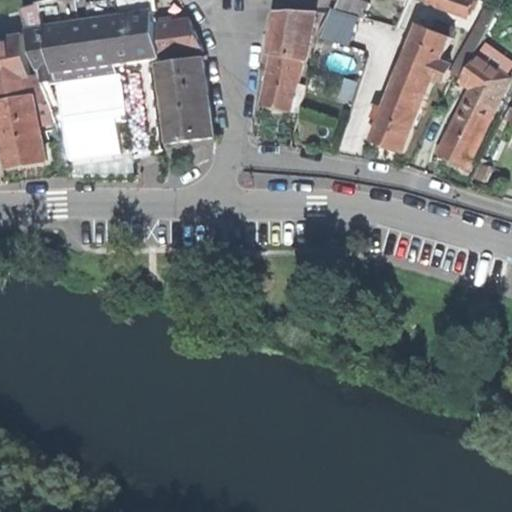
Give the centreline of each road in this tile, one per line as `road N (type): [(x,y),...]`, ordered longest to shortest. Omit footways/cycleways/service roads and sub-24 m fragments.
road 1 (residential): [(218,201),(412,220),(511,246)]
road 2 (residential): [(226,153),(410,181),(511,212)]
road 3 (residential): [(0,203),(218,201)]
road 4 (residential): [(205,0),(229,49),(226,153)]
